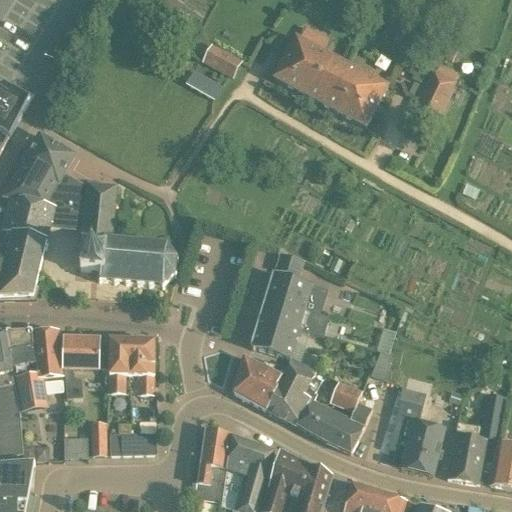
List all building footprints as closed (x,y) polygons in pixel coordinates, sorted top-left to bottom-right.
[(321,106),(343,63),(325,54),(330,43),(305,30),(300,40),(297,39),(275,82),(321,106)] [(232,82),(242,64),(211,47),(201,65),(232,82)] [(343,63),(321,106),(367,130),(390,88),(343,63)] [(213,102),(221,88),(191,71),(183,85),(213,102)] [(409,121),(432,133),(456,84),(433,72),(409,121)] [(0,155),(29,106),(0,87),(0,155)] [(164,249),(110,244),(114,191),(87,188),(86,194),(53,176),(64,156),(30,137),(0,191),(0,199),(9,202),(7,214),(49,224),(48,229),(83,232),(80,273),(102,275),(101,283),(161,288),(174,277),(175,262),(164,249)] [(48,229),(49,224),(7,214),(2,233),(12,236),(10,246),(0,244),(0,243),(0,260),(6,262),(0,288),(0,299),(16,300),(16,297),(32,298),(48,229)] [(299,280),(304,265),(280,257),(275,273),(299,280)] [(286,307),(319,318),(326,294),(273,278),(264,307),(284,313),(286,307)] [(329,321),(319,318),(286,307),(284,313),(264,307),(260,321),(299,333),(324,341),(329,321)] [(291,362),(299,333),(260,321),(251,350),(291,362)] [(35,379),(15,380),(15,382),(21,416),(48,412),(44,382),(62,381),(60,334),(32,335),(35,379)] [(12,370),(15,380),(35,379),(32,335),(8,336),(13,370),(12,370)] [(11,371),(12,370),(13,370),(8,336),(0,336),(0,461),(22,458),(21,419),(11,371)] [(100,343),(83,342),(65,342),(66,372),(66,402),(82,401),(81,383),(72,383),(72,373),(82,373),(99,374),(100,343)] [(129,380),(131,344),(108,344),(107,397),(123,397),(124,380),(129,380)] [(131,344),(129,380),(138,380),(138,397),(152,398),(154,345),(131,344)] [(391,358),(387,357),(380,355),(370,379),(386,383),(388,371),(396,373),(399,356),(391,355),(391,358)] [(276,390),(281,380),(243,359),(233,395),(266,413),(277,391),(276,390)] [(310,404),(313,405),(317,399),(314,398),(321,384),(312,379),(314,376),(307,372),(305,376),(297,372),(295,371),(293,371),(291,372),(285,383),(281,380),(276,390),(277,391),(266,413),(296,429),(310,404)] [(354,415),(357,405),(362,395),(339,384),(330,405),(353,415),(354,415)] [(421,411),(426,392),(402,386),(397,405),(421,411)] [(500,434),(505,404),(487,401),(482,429),(456,425),(448,482),(478,486),(487,432),(500,434)] [(349,422),(313,405),(310,404),(296,429),(327,446),(351,457),(372,413),(357,405),(354,415),(353,415),(349,422)] [(432,479),(444,433),(411,425),(400,471),(432,479)] [(92,459),(105,459),(105,428),(91,428),(92,459)] [(223,487),(230,441),(231,438),(204,435),(198,487),(208,490),(211,483),(223,487)] [(145,458),(144,436),(132,437),(133,458),(145,458)] [(156,436),(144,436),(145,458),(156,458),(156,436)] [(121,437),(109,437),(109,448),(110,459),(121,459),(121,437)] [(132,437),(121,437),(121,459),(133,458),(132,437)] [(89,462),(89,440),(63,440),(63,462),(89,462)] [(230,441),(223,487),(220,510),(226,511),(257,511),(275,455),(230,441)] [(511,448),(496,446),(489,488),(511,492),(511,448)] [(300,503),(310,472),(280,458),(264,511),(282,511),(284,507),(291,510),(294,501),(300,503)] [(0,511),(24,511),(34,466),(34,465),(22,466),(0,468),(0,467),(0,511)] [(282,511),(321,511),(331,481),(310,472),(300,503),(294,501),(291,510),(284,507),(282,511)] [(406,511),(408,505),(353,487),(345,511),(406,511)]
